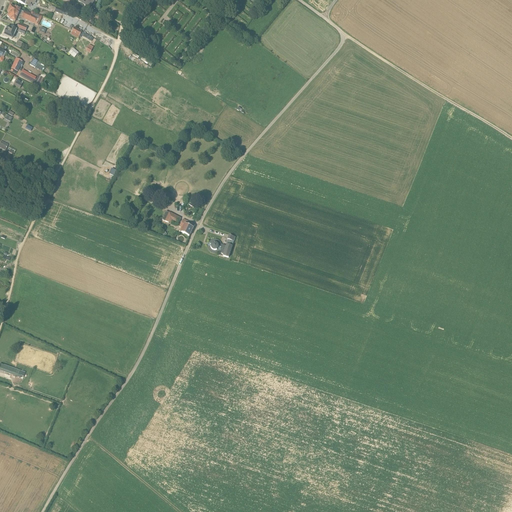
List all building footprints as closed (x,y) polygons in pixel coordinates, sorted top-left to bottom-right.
[(21,18),(23,12),(19,10),(20,9),(15,7),(15,8),(10,6),(8,11),(10,11),(7,17),(11,19),(10,20),(15,22),(16,19),(24,20),(24,19),(21,18)] [(23,12),(21,18),(24,19),(34,24),(38,26),(41,19),(37,17),(37,16),(32,13),(32,14),(24,11),(23,12)] [(82,31),(75,27),(71,34),(78,38),(79,36),(82,31)] [(14,35),(16,31),(16,30),(10,28),(10,29),(7,28),(4,35),(12,39),(14,35)] [(82,36),(94,43),(97,39),(82,31),(79,36),(81,38),(82,36)] [(73,48),(69,53),(74,58),(79,52),(73,48)] [(137,60),(150,67),(154,61),(141,54),(137,60)] [(17,72),(23,62),(16,58),(11,68),(17,72)] [(41,65),(33,60),(30,66),(38,70),(41,65)] [(20,75),(34,83),(36,81),(21,73),(20,75)] [(36,81),(34,83),(40,86),(44,79),(38,76),(36,81)] [(8,144),(1,141),(0,143),(0,148),(5,151),(8,144)] [(179,221),(181,218),(169,213),(166,211),(162,220),(168,223),(171,217),(179,221)] [(195,226),(194,225),(189,223),(190,222),(183,219),(182,223),(181,223),(179,227),(180,228),(179,232),(182,233),(189,236),(193,228),(195,226)] [(229,235),(228,240),(226,244),(227,245),(227,246),(222,245),(220,242),(219,241),(218,240),(217,240),(216,239),(215,239),(214,239),(213,239),(211,240),(210,241),(209,242),(208,242),(207,246),(208,248),(208,250),(209,251),(210,252),(211,253),(212,253),(213,254),(214,254),(215,254),(216,254),(217,253),(218,252),(224,254),(224,256),(229,258),(235,237),(229,235)] [(0,371),(15,376),(17,370),(0,364),(0,371)]
